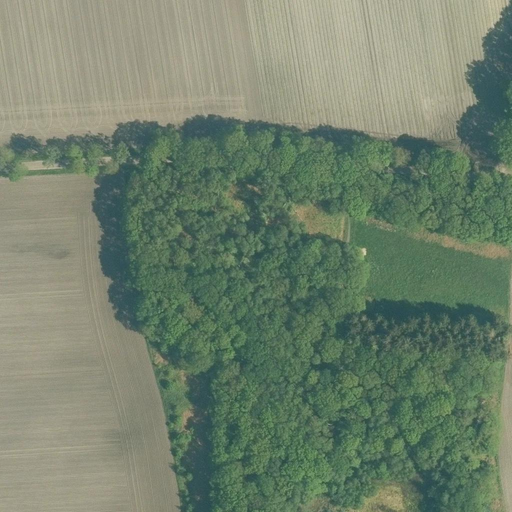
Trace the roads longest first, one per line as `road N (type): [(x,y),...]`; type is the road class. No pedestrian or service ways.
road 1 (unclassified): [(0,168),(272,157),(470,176),(504,168),(511,157)]
road 2 (track): [(350,165),(338,358),(445,460),(460,511)]
road 3 (track): [(317,511),(328,486),(338,358)]
